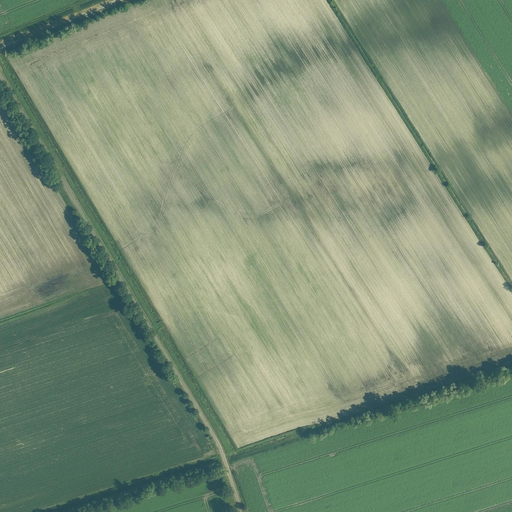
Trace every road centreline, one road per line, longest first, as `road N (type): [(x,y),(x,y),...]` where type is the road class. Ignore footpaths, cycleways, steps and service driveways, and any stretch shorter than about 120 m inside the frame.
road 1 (residential): [(241,511),(204,416),(0,71)]
road 2 (residential): [(112,0),(0,45)]
